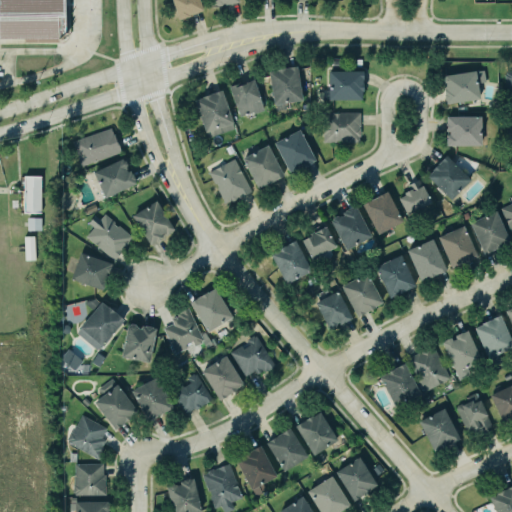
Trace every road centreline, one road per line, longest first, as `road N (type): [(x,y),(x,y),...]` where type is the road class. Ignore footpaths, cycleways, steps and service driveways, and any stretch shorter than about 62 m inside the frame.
road 1 (residential): [(181,189),(217,247),(319,371),(449,511)]
road 2 (residential): [(217,247),(413,146),(419,97),(407,86),(392,89),(389,154)]
road 3 (tertiary): [(0,133),(262,37)]
road 4 (tertiary): [(262,37),(202,41),(0,111)]
road 5 (tertiary): [(262,37),(511,30)]
road 6 (residential): [(319,371),(511,274)]
road 7 (residential): [(140,456),(206,438),(319,371)]
road 8 (residential): [(398,511),(511,450)]
